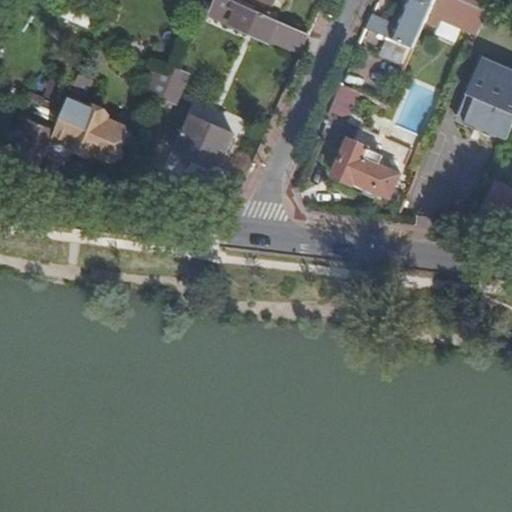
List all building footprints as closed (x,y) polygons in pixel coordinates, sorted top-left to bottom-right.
[(196,0),(194,6),(200,9),(203,3),(196,0)] [(253,35),(303,57),(312,38),(228,0),(220,0),(213,16),(253,35)] [(368,30),(415,51),(426,24),(436,0),(412,0),(400,30),(374,18),(368,30)] [(444,22),(479,37),(488,15),(486,14),(453,0),(436,0),(426,24),(440,30),(444,22)] [(453,0),(486,14),(491,2),(487,0),(453,0)] [(91,29),(95,18),(67,8),(63,19),(91,29)] [(459,121),(479,130),(481,126),(495,133),(497,129),(511,135),(511,73),(486,62),(459,121)] [(151,94),(164,101),(175,76),(161,70),(151,94)] [(175,76),(164,101),(175,105),(187,76),(177,71),(175,76)] [(81,79),(72,99),(47,155),(68,165),(75,150),(92,158),(93,156),(112,165),(127,133),(108,124),(109,120),(78,106),(81,98),(86,101),(93,85),(81,79)] [(343,89),(332,113),(351,120),(362,96),(343,89)] [(0,156),(0,177),(1,177),(35,181),(47,155),(72,99),(53,90),(45,106),(31,100),(20,126),(29,130),(16,158),(0,156)] [(236,138),(195,120),(181,155),(221,172),(236,138)] [(479,130),(509,144),(511,139),(511,136),(511,135),(497,129),(495,133),(481,126),(479,130)] [(392,142),(361,129),(355,144),(350,143),(335,178),(355,187),(356,184),(392,200),(402,176),(381,166),(392,142)] [(411,170),(419,174),(427,156),(419,153),(411,170)] [(485,230),(487,235),(501,237),(511,238),(511,189),(500,185),(494,197),(499,200),(485,230)]
